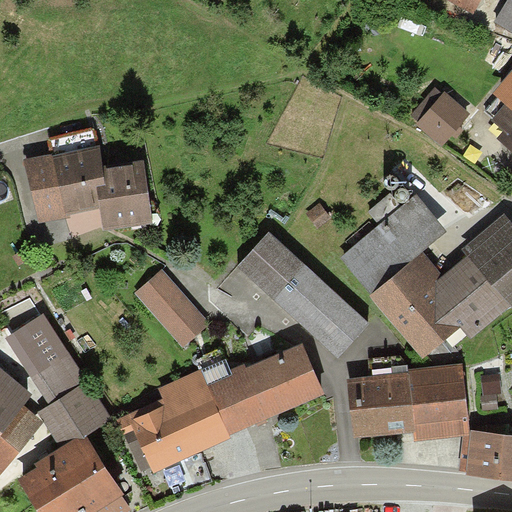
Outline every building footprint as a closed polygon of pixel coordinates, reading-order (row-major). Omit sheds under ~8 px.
[(447,0),(474,14),(481,0),(447,0)] [(511,0),(509,0),(495,24),(511,33),(511,0)] [(485,65),(507,75),(511,64),(511,39),(500,34),(485,65)] [(511,151),(511,75),(494,96),(507,108),(494,122),(506,133),(500,140),(511,151)] [(417,124),(442,146),(470,113),(445,91),(443,94),(436,88),(412,115),(419,122),(417,124)] [(53,156),(24,163),(39,225),(71,219),(71,216),(99,211),(95,193),(108,190),(101,150),(100,148),(97,149),(94,132),(50,141),(53,156)] [(126,146),(101,150),(108,190),(95,193),(99,211),(104,234),(154,226),(145,163),(129,165),(126,146)] [(369,212),(381,226),(403,208),(391,194),(369,212)] [(372,297),(425,252),(448,234),(416,197),(403,208),(381,226),(341,260),(372,297)] [(318,205),(307,214),(318,228),(329,218),(318,205)] [(511,218),(507,212),(466,246),(472,255),(445,276),(433,286),(464,324),(474,337),(509,308),(511,311),(511,218)] [(269,235),(239,271),(339,360),(361,335),(371,324),(269,235)] [(423,358),(464,324),(433,286),(445,276),(425,252),(372,297),(423,358)] [(181,349),(210,325),(164,270),(135,293),(181,349)] [(233,376),(208,388),(231,437),(324,396),(301,347),(250,370),(246,363),(230,370),(233,376)] [(233,376),(230,370),(222,350),(198,361),(202,370),(208,388),(233,376)] [(112,421),(68,352),(31,375),(51,407),(41,413),(62,446),(82,433),(85,438),(112,421)] [(463,367),(351,379),(355,440),(415,435),(415,443),(470,437),(463,367)] [(231,437),(208,388),(202,370),(159,389),(165,401),(119,421),(143,473),(151,468),(155,476),(232,441),(231,437)] [(0,473),(43,423),(25,408),(33,400),(0,372),(0,473)] [(482,377),(484,396),(497,395),(501,395),(499,376),(482,377)] [(484,396),(481,396),(483,412),(499,410),(497,395),(484,396)] [(124,511),(129,509),(118,492),(85,438),(82,433),(62,446),(32,467),(36,472),(21,482),(39,511),(124,511)] [(471,434),(467,477),(511,480),(511,437),(494,436),(471,434)]
